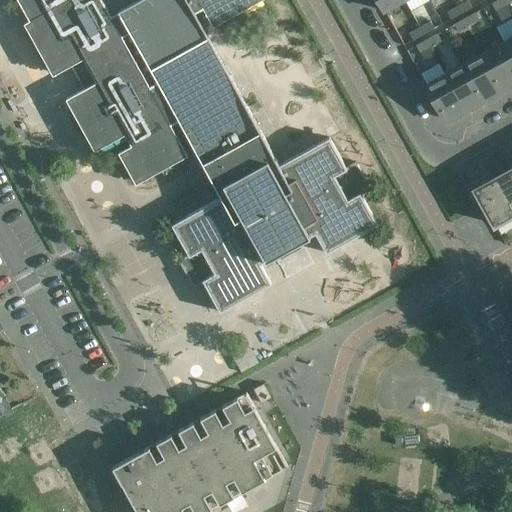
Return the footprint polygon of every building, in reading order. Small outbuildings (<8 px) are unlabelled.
[(188,156),(171,125),(149,87),(121,36),(110,16),(101,0),(18,0),(29,20),(24,23),(53,76),(71,66),(84,89),(66,99),(95,151),(125,134),(131,146),(118,153),(136,184),(188,156)] [(139,0),(119,11),(110,16),(121,36),(130,31),(158,82),(149,87),(171,125),(179,120),(222,197),(172,225),(188,255),(179,261),(194,288),(203,282),(220,312),(271,284),(260,264),(267,261),(273,257),(302,241),(309,237),(315,234),(326,254),(378,225),(361,195),(371,189),(356,162),(346,168),(329,138),(279,166),(263,138),(194,13),(203,8),(198,0),(139,0)] [(198,0),(203,8),(213,26),(260,0),(198,0)] [(404,0),(378,0),(385,12),(405,1),(404,0)] [(427,0),(406,0),(412,11),(429,2),(427,0)] [(506,5),(503,0),(498,0),(491,4),(495,11),(506,5)] [(472,8),(468,1),(457,7),(461,14),(472,8)] [(506,5),(495,11),(501,22),(511,16),(506,5)] [(461,14),(457,7),(447,13),(451,20),(461,14)] [(479,20),(475,13),(464,19),(468,26),(479,20)] [(468,26),(464,19),(454,25),(457,32),(468,26)] [(496,30),(503,42),(511,36),(511,22),(511,21),(496,30)] [(434,29),(430,22),(420,28),(423,35),(434,29)] [(423,35),(420,28),(409,34),(413,41),(423,35)] [(441,41),(437,34),(426,40),(430,47),(441,41)] [(511,36),(503,42),(502,43),(510,57),(511,61),(511,36)] [(430,47),(426,40),(416,46),(420,53),(430,47)] [(511,61),(510,57),(502,43),(483,53),(491,68),(502,88),(511,82),(511,61)] [(491,68),(483,53),(464,63),(472,78),(483,98),(502,88),(491,68)] [(472,78),(464,63),(446,73),(445,74),(453,89),(464,109),(483,98),(472,78)] [(421,75),(426,84),(443,75),(438,66),(421,75)] [(511,156),(506,145),(499,149),(504,160),(511,156)] [(479,181),(470,165),(463,169),(472,185),(479,181)] [(511,166),(471,189),(475,190),(495,179),(511,169),(511,166)] [(511,169),(510,170),(495,179),(505,196),(509,204),(511,209),(511,169)] [(505,196),(495,179),(475,190),(485,207),(494,225),(511,215),(511,209),(509,204),(505,196)] [(475,190),(471,189),(493,228),(511,217),(511,202),(509,204),(511,209),(511,215),(494,225),(485,207),(475,190)] [(511,215),(494,225),(500,235),(511,228),(511,215)] [(245,340),(227,349),(241,373),(258,363),(245,340)] [(264,384),(255,388),(261,399),(269,394),(264,384)] [(0,406),(4,413),(4,414),(6,418),(14,413),(0,387),(0,406)] [(137,511),(206,511),(213,508),(221,504),(235,496),(243,492),(265,480),(283,470),(284,469),(286,468),(288,467),(287,466),(275,445),(253,404),(247,394),(246,393),(245,394),(238,398),(224,405),(216,410),(202,417),(194,422),(180,430),(172,434),(167,437),(168,439),(162,442),(161,440),(158,442),(149,446),(113,467),(123,486),(134,505),(137,511)] [(123,486),(113,467),(110,468),(132,507),(134,505),(123,486)]
